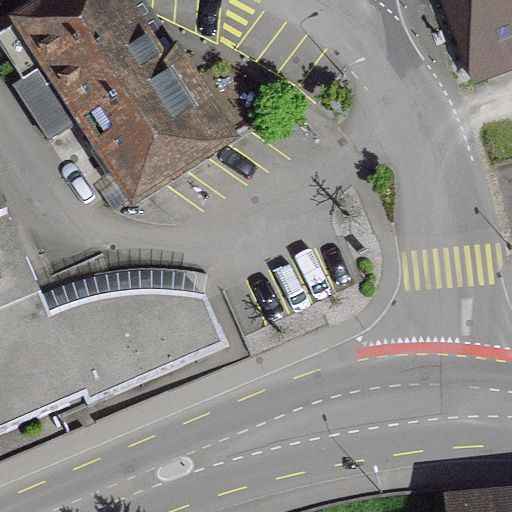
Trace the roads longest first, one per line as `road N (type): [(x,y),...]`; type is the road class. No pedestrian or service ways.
road 1 (residential): [(467,397),(457,267),(419,128),(394,59),(328,0)]
road 2 (tertiary): [(66,511),(315,417),(467,397)]
